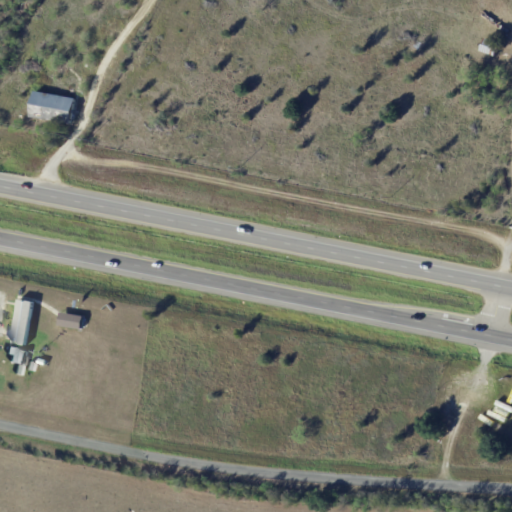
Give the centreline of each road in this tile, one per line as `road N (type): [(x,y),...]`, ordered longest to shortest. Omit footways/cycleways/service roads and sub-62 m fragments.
road 1 (trunk): [(0,238),(511,339)]
road 2 (trunk): [(511,288),(0,188)]
road 3 (residential): [(0,426),(226,475),(511,491)]
